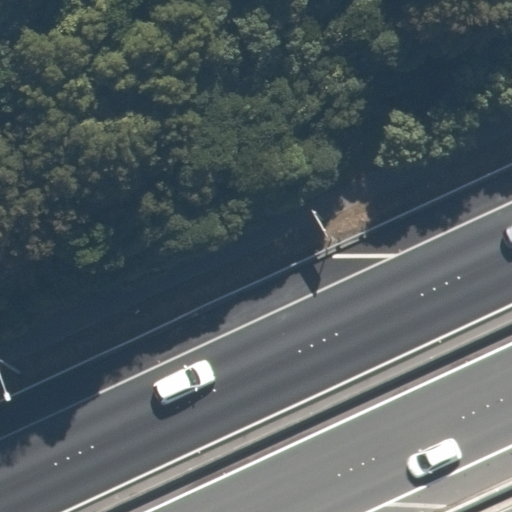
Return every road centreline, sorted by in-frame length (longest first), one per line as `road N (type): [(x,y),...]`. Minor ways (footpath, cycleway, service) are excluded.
road 1 (trunk): [(0,492),(511,253)]
road 2 (trunk): [(511,388),(249,511)]
